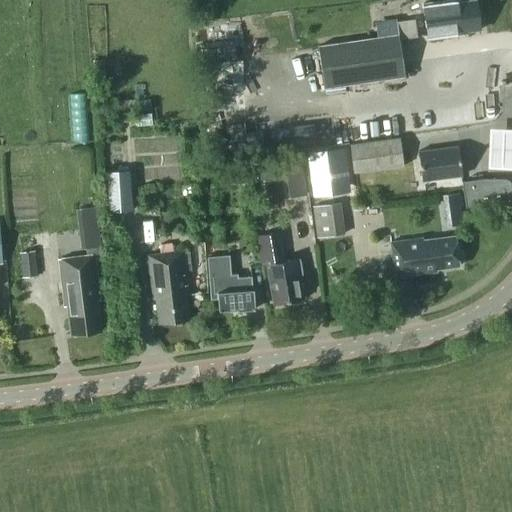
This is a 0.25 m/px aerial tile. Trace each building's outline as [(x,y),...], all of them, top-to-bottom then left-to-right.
[(479,29),(474,0),(465,0),(451,2),(451,0),(444,0),(422,3),(427,39),(465,34),(464,31),(479,29)] [(404,75),(397,34),(317,46),(323,87),(404,75)] [(113,81),(112,59),(97,60),(98,82),(113,81)] [(314,124),(270,130),(272,144),(315,138),(314,124)] [(511,126),(490,126),(489,165),(511,165),(511,126)] [(261,131),(245,133),(246,142),(262,140),(261,131)] [(402,165),(399,137),(349,144),(353,172),(402,165)] [(138,138),(138,165),(162,165),(162,155),(180,155),(180,139),(138,138)] [(461,175),(457,146),(417,151),(421,180),(461,175)] [(306,165),(289,169),(294,194),(312,191),(306,165)] [(129,170),(106,172),(108,211),(131,210),(129,170)] [(247,183),(246,171),(229,172),(230,183),(247,183)] [(483,182),(483,178),(461,181),(465,207),(510,201),(509,188),(501,182),(483,182)] [(458,193),(447,194),(448,202),(459,201),(458,193)] [(344,234),(340,202),(311,206),(316,238),(344,234)] [(93,209),(75,211),(79,250),(98,248),(93,209)] [(283,261),(278,231),(256,235),(261,265),(266,265),(273,303),(302,298),(298,276),(302,275),(299,258),(283,261)] [(458,265),(454,235),(422,240),(422,237),(390,241),(394,277),(436,271),(436,268),(458,265)] [(188,294),(182,250),(175,251),(174,244),(169,245),(169,243),(160,244),(161,253),(147,255),(152,299),(155,298),(158,322),(188,319),(185,295),(188,294)] [(37,276),(34,250),(19,252),(21,277),(37,276)] [(98,299),(90,253),(55,259),(62,306),(65,305),(70,334),(100,329),(95,299),(98,299)] [(230,277),(229,254),(207,256),(210,300),(217,299),(218,310),(236,308),(236,310),(254,308),(252,289),(251,276),(230,277)]
